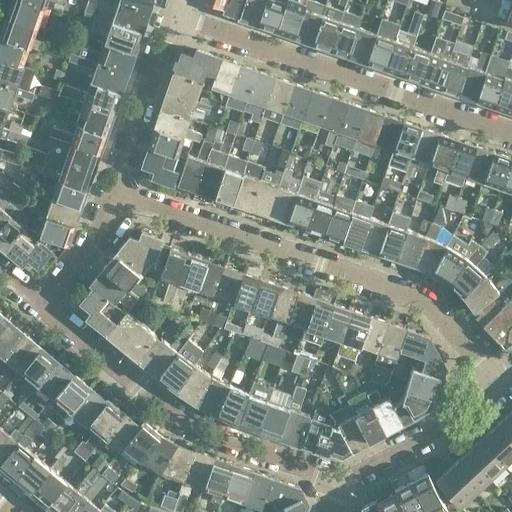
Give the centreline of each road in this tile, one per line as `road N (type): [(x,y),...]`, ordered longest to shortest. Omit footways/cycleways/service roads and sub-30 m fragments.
road 1 (residential): [(496,384),(442,318),(413,297),(114,195)]
road 2 (residential): [(511,134),(178,15)]
road 3 (residential): [(337,485),(160,403),(45,303)]
road 4 (residential): [(114,195),(178,15)]
road 5 (residential): [(337,485),(496,384)]
road 6 (residential): [(45,303),(106,222),(114,195)]
